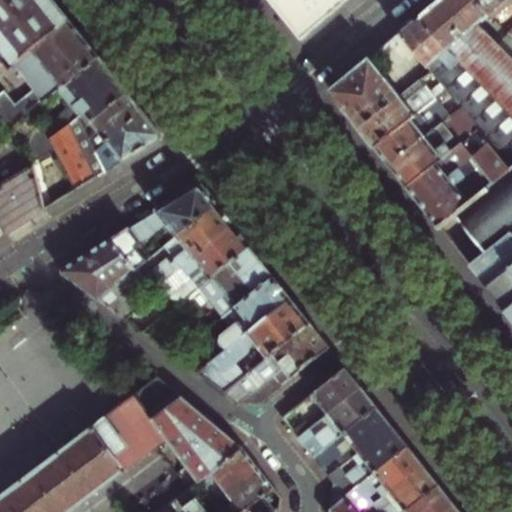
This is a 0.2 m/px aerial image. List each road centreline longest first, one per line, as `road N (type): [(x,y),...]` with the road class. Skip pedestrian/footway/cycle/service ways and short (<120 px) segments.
road 1 (secondary): [(511,410),(264,103)]
road 2 (residential): [(253,430),(24,257)]
road 3 (residential): [(237,125),(24,257)]
road 4 (secondary): [(237,125),(392,317)]
road 5 (secondary): [(392,317),(511,466)]
road 6 (residential): [(253,430),(392,317)]
road 7 (residential): [(264,103),(392,0)]
road 8 (secondary): [(134,0),(237,125)]
road 9 (secondary): [(264,103),(177,0)]
